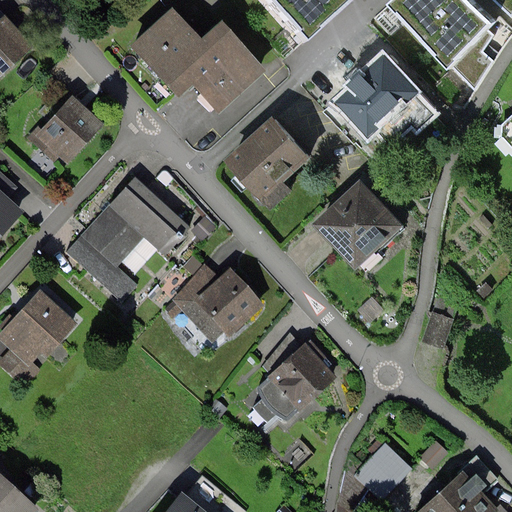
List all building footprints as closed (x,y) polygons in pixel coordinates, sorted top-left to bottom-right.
[(264,0),(304,44),(350,0),(264,0)] [(497,21),(474,0),(396,0),(395,1),(474,90),(495,60),(484,52),(495,34),(490,29),(497,21)] [(511,0),(495,0),(511,15),(511,0)] [(169,6),(123,53),(175,105),(190,90),(218,117),(266,68),(220,23),(204,39),(169,6)] [(0,71),(28,47),(11,28),(0,15),(0,71)] [(357,82),(325,111),(354,144),(376,125),(391,142),(414,121),(419,127),(433,114),(387,62),(367,79),(365,76),(357,82)] [(73,96),(34,135),(63,165),(103,125),(73,96)] [(256,138),(233,159),(266,196),(309,157),(276,120),(256,138)] [(78,239),(64,252),(116,304),(136,284),(124,272),(150,247),(157,254),(181,230),(134,183),(108,208),(114,214),(84,244),(78,239)] [(364,184),(322,223),(366,271),(384,254),(381,251),(405,229),(380,202),(364,184)] [(0,198),(0,237),(19,218),(0,198)] [(211,262),(172,299),(219,348),(258,310),(211,262)] [(33,294),(0,331),(0,342),(36,373),(74,329),(33,294)] [(455,320),(434,312),(433,317),(424,341),(444,348),(455,320)] [(232,511),(193,479),(165,511),(232,511)] [(487,511),(457,479),(420,511),(487,511)] [(28,511),(0,488),(0,511),(28,511)]
